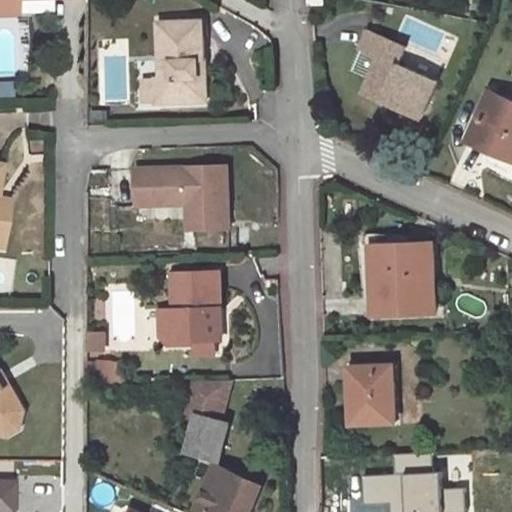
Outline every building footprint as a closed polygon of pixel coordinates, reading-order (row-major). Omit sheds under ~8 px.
[(204,20),(159,22),(161,78),(156,78),(156,79),(157,101),(157,103),(200,101),(199,61),(205,60),(204,20)] [(397,64),(405,46),(368,31),(359,49),(378,57),(362,92),(422,119),(437,83),(397,64)] [(199,61),(200,101),(207,101),(205,60),(199,61)] [(144,101),(157,101),(156,79),(143,80),(144,101)] [(511,165),(511,102),(490,93),(470,139),(491,149),(494,142),(500,144),(496,151),(494,157),(511,165)] [(494,142),(491,149),(496,151),(500,144),(494,142)] [(189,230),(231,229),(229,165),(136,169),(138,207),(188,204),(189,230)] [(375,314),(436,312),(433,252),(412,252),(411,245),(372,246),(375,314)] [(194,340),(216,340),(222,339),(220,272),(173,273),(174,311),(160,311),(161,337),(170,345),(194,344),(194,340)] [(194,340),(194,344),(195,355),(217,354),(216,340),(194,340)] [(86,363),(86,380),(97,380),(97,363),(86,363)] [(97,363),(97,380),(113,381),(113,363),(97,363)] [(358,423),(396,422),(393,365),(352,367),(353,384),(350,384),(351,410),(357,410),(358,423)] [(2,372),(0,372),(0,379),(5,388),(12,390),(2,372)] [(0,433),(7,435),(19,428),(24,411),(12,390),(5,388),(0,379),(0,433)] [(194,382),(191,392),(225,402),(230,380),(194,382)] [(225,402),(191,392),(186,413),(196,415),(186,452),(220,461),(229,423),(220,420),(225,402)] [(197,508),(205,511),(251,511),(263,484),(216,463),(197,508)] [(0,511),(14,511),(14,476),(0,476),(0,511)]
